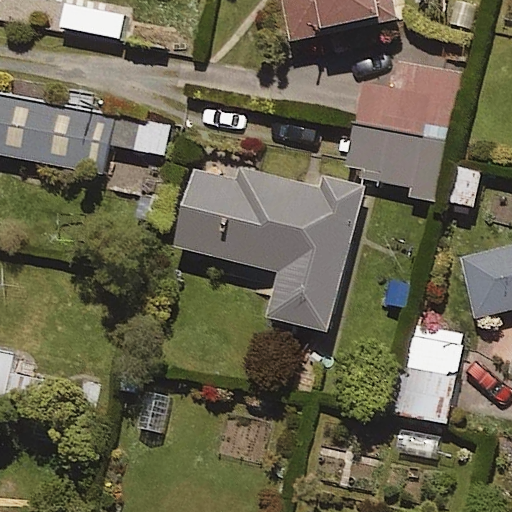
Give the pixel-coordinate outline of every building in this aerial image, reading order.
[(295,0),(302,55),(407,43),(402,0),(295,0)] [(184,33),(117,25),(115,49),(181,57),(184,33)] [(452,154),(469,78),(414,66),(408,96),(370,89),(360,134),(452,154)] [(0,162),(112,185),(118,157),(169,167),(174,140),(0,105),(0,162)] [(452,154),(360,134),(350,182),(420,197),(418,204),(441,209),(452,154)] [(490,180),(465,174),(455,213),(480,219),(490,180)] [(249,188),(205,177),(185,261),(291,286),(280,333),(339,347),(374,200),(315,186),(313,196),(250,181),(249,188)] [(511,255),(470,272),(489,328),(511,320),(511,255)] [(469,340),(422,334),(409,428),(456,434),(469,340)] [(21,361),(0,357),(0,401),(90,419),(95,392),(17,377),(21,361)]
